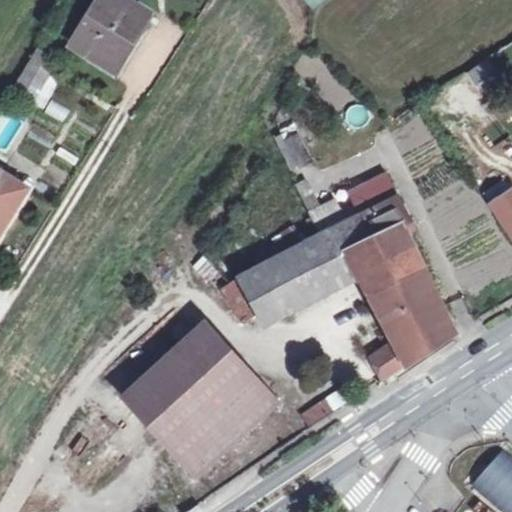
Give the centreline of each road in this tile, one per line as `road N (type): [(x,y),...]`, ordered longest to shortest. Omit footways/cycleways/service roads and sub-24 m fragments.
road 1 (secondary): [(455,364),(230,511)]
road 2 (secondary): [(276,511),(475,385)]
